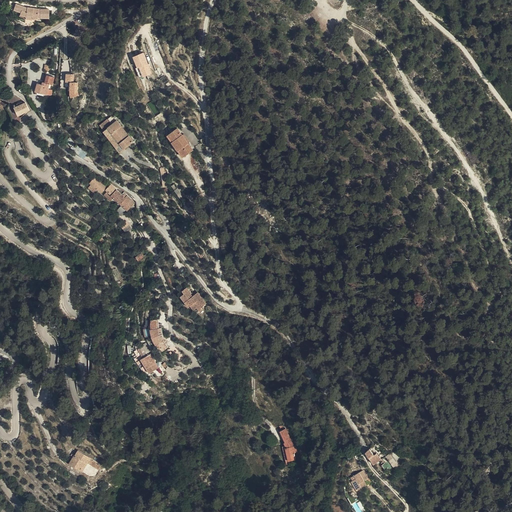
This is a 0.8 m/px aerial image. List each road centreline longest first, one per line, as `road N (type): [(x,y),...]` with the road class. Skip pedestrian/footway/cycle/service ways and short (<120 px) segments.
road 1 (residential): [(0,429),(14,433),(15,383),(25,379),(36,403),(46,392),(54,354),(43,325),(60,333),(74,390),(80,400),(88,396),(86,323),(69,307),(66,269),(0,226)]
road 2 (track): [(341,13),(394,58),(412,97),(462,159),(502,238)]
road 3 (residential): [(0,177),(51,218),(8,154),(12,143),(48,176),(25,125),(32,115)]
road 4 (track): [(239,306),(262,316),(344,409),(363,456),(405,511)]
road 5 (track): [(334,15),(428,152),(433,188),(449,190),(470,212)]
road 6 (track): [(213,197),(200,63),(213,0)]
road 7 (track): [(411,0),(511,117)]
